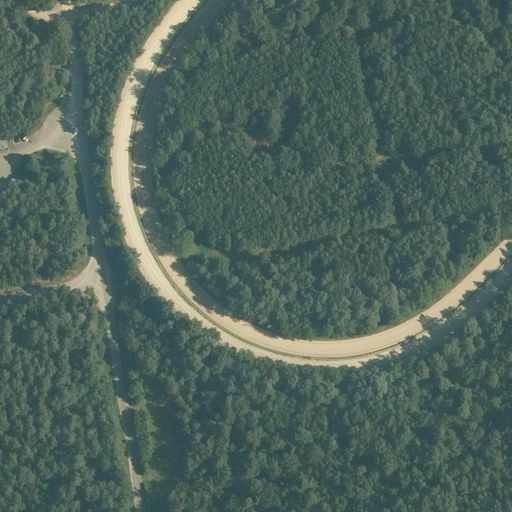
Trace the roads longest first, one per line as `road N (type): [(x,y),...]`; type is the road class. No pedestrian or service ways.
road 1 (unclassified): [(67,0),(103,278)]
road 2 (unclassified): [(103,278),(141,511)]
road 3 (track): [(511,339),(483,373),(466,377),(429,423),(418,457),(429,511)]
